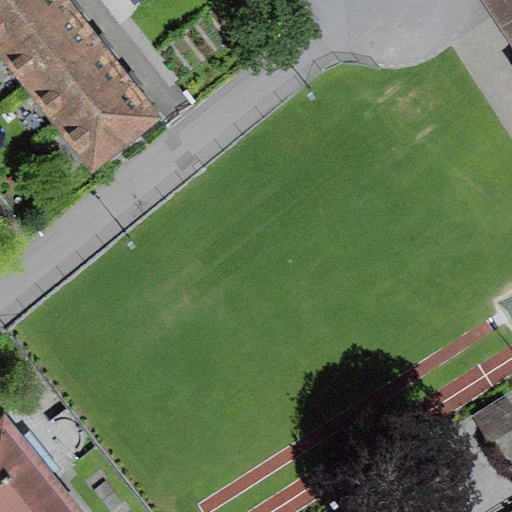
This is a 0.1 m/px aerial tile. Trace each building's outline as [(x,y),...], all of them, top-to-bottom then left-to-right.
[(65,0),(0,0),(0,57),(69,4),(65,0)] [(511,0),(476,0),(511,55),(511,0)] [(69,4),(0,57),(0,60),(29,96),(98,42),(69,4)] [(128,81),(98,42),(29,96),(61,135),(128,81)] [(128,81),(61,135),(94,176),(161,121),(128,81)] [(77,511),(6,417),(0,421),(0,511),(77,511)]
